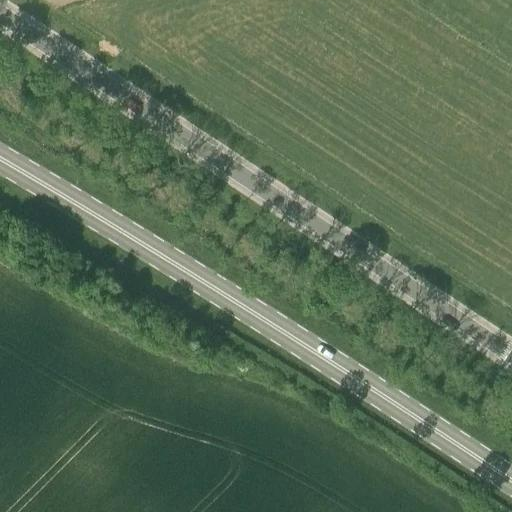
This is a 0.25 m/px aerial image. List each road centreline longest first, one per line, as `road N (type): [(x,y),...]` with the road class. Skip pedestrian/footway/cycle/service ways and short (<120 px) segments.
road 1 (tertiary): [(511,356),(0,15)]
road 2 (primary): [(511,469),(276,312),(0,149)]
